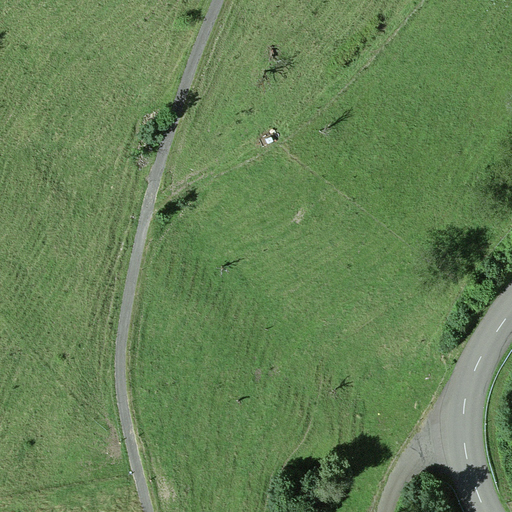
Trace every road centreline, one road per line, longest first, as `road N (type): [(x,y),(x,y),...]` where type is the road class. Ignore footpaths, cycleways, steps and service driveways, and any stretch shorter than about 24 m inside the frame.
road 1 (track): [(216,0),(170,124),(121,337),(120,391),(146,511)]
road 2 (track): [(412,0),(318,101),(146,214)]
road 3 (tertiary): [(511,310),(474,373),(463,442)]
road 4 (unclassified): [(463,442),(414,451),(393,480),(384,511)]
